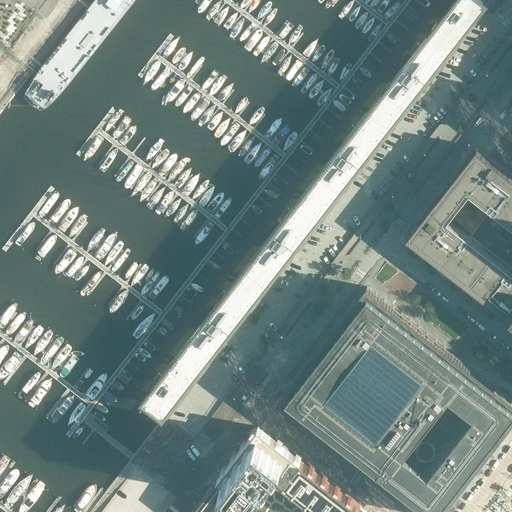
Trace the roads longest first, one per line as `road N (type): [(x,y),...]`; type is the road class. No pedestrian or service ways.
road 1 (unclassified): [(384,243),(256,400),(398,511)]
road 2 (unclassified): [(384,243),(511,341)]
road 3 (unclassified): [(480,126),(384,243)]
